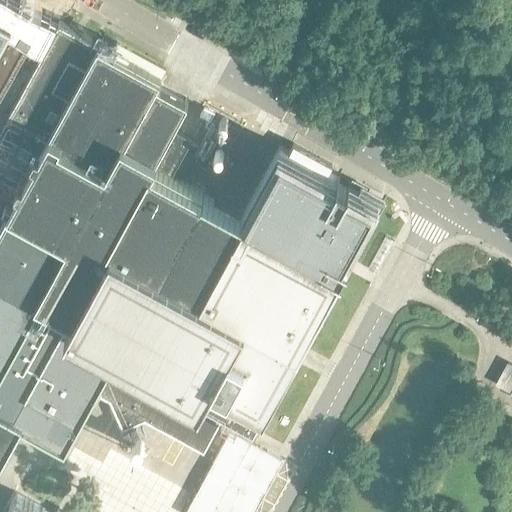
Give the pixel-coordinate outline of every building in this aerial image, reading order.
[(0,0),(0,130),(61,19),(25,0),(0,0)] [(0,511),(0,464),(22,425),(32,430),(66,449),(98,392),(111,399),(124,428),(146,418),(205,451),(226,413),(255,428),(262,417),(301,345),(343,268),(345,269),(345,268),(343,267),(349,258),(350,259),(351,257),(349,256),(380,200),(351,184),(352,182),(351,181),(350,183),(340,178),(341,176),(340,175),(339,177),(320,167),(320,166),(319,165),(318,166),(302,158),(303,157),(301,156),(282,145),(245,213),(206,191),(205,192),(182,179),(182,180),(174,175),(185,155),(194,138),(175,128),(184,110),(189,102),(190,99),(187,98),(186,100),(162,87),(163,84),(159,82),(163,75),(160,74),(85,32),(61,19),(0,130),(0,511)] [(511,363),(510,362),(498,384),(511,391),(511,394),(511,395),(511,363)] [(255,511),(284,459),(232,430),(186,511),(255,511)] [(57,511),(61,507),(60,506),(56,511),(53,511),(17,492),(12,502),(6,511),(57,511)]
